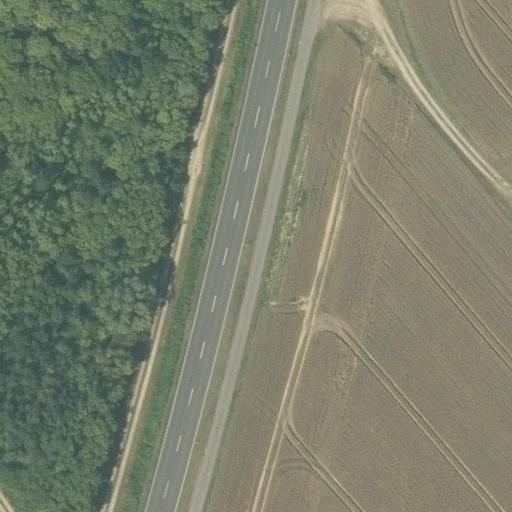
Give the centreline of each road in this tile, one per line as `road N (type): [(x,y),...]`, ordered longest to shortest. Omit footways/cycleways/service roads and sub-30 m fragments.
road 1 (track): [(100,511),(168,266),(226,0)]
road 2 (track): [(193,511),(312,0)]
road 3 (secondary): [(163,511),(281,0)]
